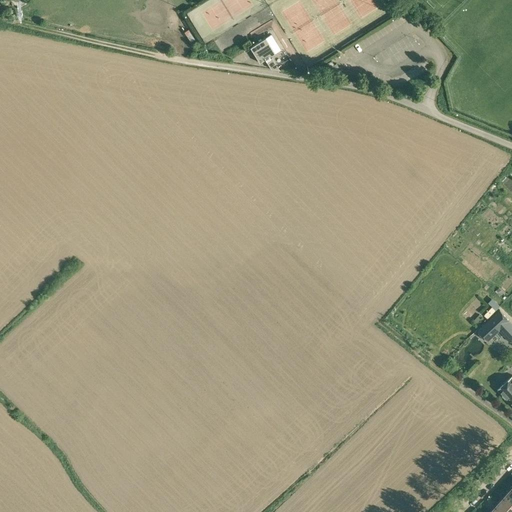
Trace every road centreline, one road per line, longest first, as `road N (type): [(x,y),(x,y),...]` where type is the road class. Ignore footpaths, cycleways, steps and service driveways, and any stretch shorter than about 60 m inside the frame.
road 1 (unclassified): [(423,110),(355,86),(157,55)]
road 2 (track): [(157,55),(0,16)]
